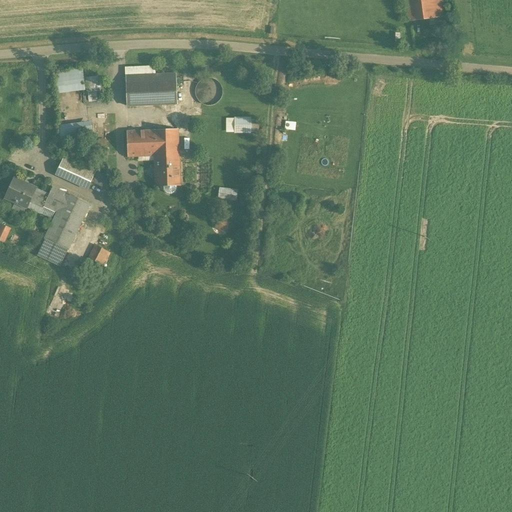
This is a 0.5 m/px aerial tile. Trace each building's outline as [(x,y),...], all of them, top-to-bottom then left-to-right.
[(433,0),(412,0),(414,5),(406,6),(408,21),(442,17),(439,0),(437,0),(434,0),(433,0)] [(153,67),(125,68),(125,76),(154,75),(153,67)] [(57,70),(59,92),(85,90),(84,68),(57,70)] [(154,75),(125,76),(126,106),(176,104),(175,74),(154,75)] [(98,77),(86,78),(88,92),(100,91),(98,77)] [(204,79),(202,79),(201,80),(199,82),(198,83),(196,85),(195,87),(195,89),(195,90),(194,92),(195,94),(195,96),(196,98),(197,100),(198,101),(199,102),(200,103),(203,105),(205,105),(207,106),(209,106),(212,105),(214,104),(216,103),(218,102),(219,101),(220,99),(221,97),(221,96),(222,94),(222,92),(222,89),(221,88),(221,87),(220,84),(218,83),(217,81),(215,80),(214,79),(212,79),(210,78),(208,78),(206,78),(204,79)] [(250,119),(227,119),(227,131),(249,132),(250,119)] [(63,139),(95,133),(93,120),(60,125),(63,139)] [(286,129),(297,129),(297,121),(286,121),(286,129)] [(177,129),(126,131),(127,157),(153,156),(178,155),(177,129)] [(178,155),(153,156),(154,187),(179,186),(178,155)] [(95,171),(63,157),(55,174),(87,189),(90,182),(95,171)] [(110,183),(95,171),(90,182),(107,190),(110,183)] [(35,188),(13,178),(4,198),(26,208),(26,207),(30,199),(35,189),(35,188)] [(48,194),(35,188),(35,189),(30,199),(43,205),(49,194),(48,194)] [(65,194),(51,188),(48,194),(49,194),(43,205),(55,211),(57,212),(65,194)] [(236,191),(219,189),(218,197),(234,199),(236,191)] [(89,204),(66,193),(57,212),(44,239),(67,250),(89,204)] [(55,211),(43,205),(30,199),(26,207),(51,219),(55,211)] [(226,224),(219,220),(216,225),(224,229),(226,224)] [(106,228),(97,246),(95,245),(88,258),(89,259),(102,266),(118,235),(106,228)] [(67,250),(44,239),(36,255),(60,266),(67,250)] [(102,266),(89,259),(85,268),(98,274),(102,266)]
